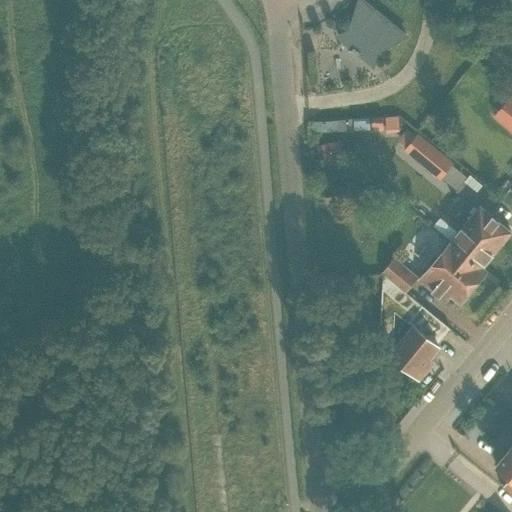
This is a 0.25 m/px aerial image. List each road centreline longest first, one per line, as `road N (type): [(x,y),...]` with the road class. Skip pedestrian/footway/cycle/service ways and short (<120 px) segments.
road 1 (unclassified): [(277,0),(320,507)]
road 2 (unclassified): [(320,507),(354,494),(394,458),(511,315)]
